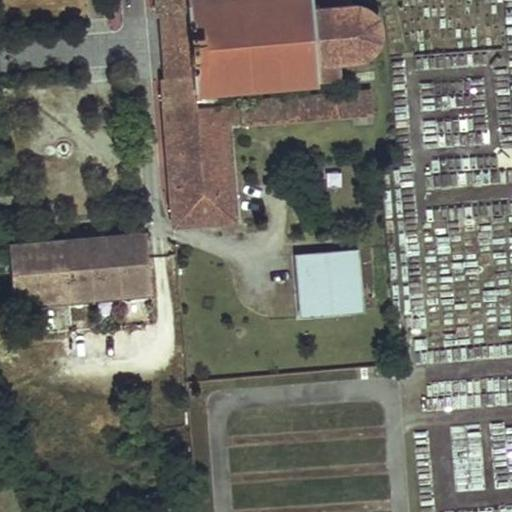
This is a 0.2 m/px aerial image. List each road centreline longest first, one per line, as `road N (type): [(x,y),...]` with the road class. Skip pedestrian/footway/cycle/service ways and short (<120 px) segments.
road 1 (residential): [(139,45),(160,228)]
road 2 (residential): [(0,59),(139,45)]
